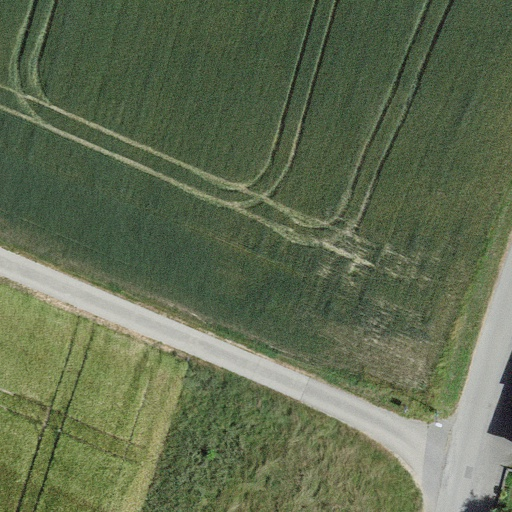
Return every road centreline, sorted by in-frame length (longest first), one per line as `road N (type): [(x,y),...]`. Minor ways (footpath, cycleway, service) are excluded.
road 1 (unclassified): [(0,257),(465,460)]
road 2 (unclassified): [(511,296),(465,460)]
